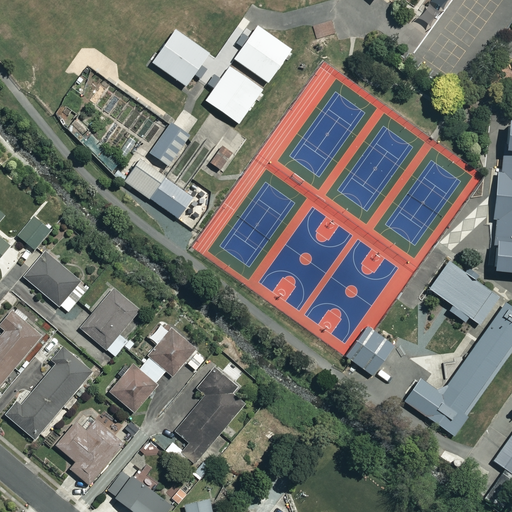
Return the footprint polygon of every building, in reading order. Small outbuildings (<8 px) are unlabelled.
[(451,0),(435,0),(433,5),(443,12),(451,0)] [(440,16),(431,9),(421,21),(430,28),(440,16)] [(291,51),(256,26),(233,59),(269,83),(291,51)] [(208,55),(173,30),(156,54),(150,63),(186,87),(208,55)] [(262,92),(226,68),(204,100),(240,125),(262,92)] [(511,123),(505,124),(503,155),(511,155),(511,240),(497,239),(495,271),(511,271),(511,123)] [(191,139),(172,126),(151,155),(170,169),(191,139)] [(233,155),(223,147),(211,164),(221,171),(233,155)] [(511,155),(503,155),(497,239),(511,240),(511,155)] [(190,199),(139,161),(123,183),(174,221),(190,199)] [(52,232),(34,218),(19,238),(36,252),(52,232)] [(0,261),(12,247),(0,236),(0,222),(2,221),(0,219),(0,261)] [(81,282),(46,253),(25,279),(69,315),(78,304),(69,297),(81,282)] [(498,293),(448,259),(425,291),(475,326),(498,293)] [(141,312),(115,290),(81,330),(116,359),(130,342),(121,335),(141,312)] [(396,400),(448,436),(511,344),(511,309),(498,300),(435,389),(414,374),(396,400)] [(0,389),(43,337),(14,312),(1,328),(6,333),(0,339),(0,389)] [(394,348),(366,329),(347,355),(375,375),(394,348)] [(197,351),(172,330),(137,371),(129,364),(120,376),(123,379),(111,394),(135,415),(169,374),(174,378),(197,351)] [(92,374),(64,350),(53,363),(57,366),(22,406),(18,403),(6,417),(35,441),(92,374)] [(237,433),(229,426),(245,407),(233,397),(239,390),(215,370),(197,391),(206,398),(176,434),(190,445),(182,455),(195,466),(222,434),(230,441),(237,433)] [(88,433),(77,424),(57,447),(78,464),(72,471),(90,486),(122,448),(95,425),(88,433)] [(282,438),(270,429),(258,447),(269,455),(282,438)] [(482,503),(494,511),(500,511),(511,496),(511,438),(495,463),(506,470),(482,503)] [(458,460),(440,449),(436,456),(453,467),(458,460)] [(258,469),(235,452),(227,463),(250,480),(258,469)] [(148,462),(137,453),(107,493),(132,511),(170,511),(174,507),(159,495),(158,497),(135,479),(148,462)] [(188,496),(182,490),(173,500),(179,506),(188,496)] [(214,511),(213,502),(187,506),(187,511),(214,511)]
